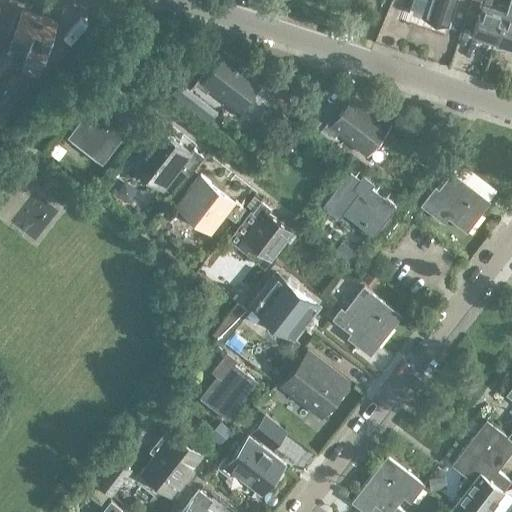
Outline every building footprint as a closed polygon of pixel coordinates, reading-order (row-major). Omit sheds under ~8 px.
[(470,11),(473,0),(428,0),(423,16),(449,24),(454,6),(458,7),(470,11)] [(494,44),(496,40),(506,10),(483,2),(484,0),(473,0),(470,11),(479,14),(473,32),(486,36),(484,41),(494,44)] [(511,0),(509,0),(506,10),(496,40),(511,45),(511,0)] [(22,8),(14,35),(7,33),(3,46),(9,47),(26,53),(39,14),(22,8)] [(57,20),(39,14),(26,53),(44,58),(57,20)] [(161,39),(149,31),(140,43),(151,52),(161,39)] [(209,87),(230,103),(240,111),(263,81),(225,52),(207,76),(201,71),(192,83),(205,93),(209,87)] [(126,97),(108,84),(67,136),(102,164),(135,122),(120,111),(120,112),(116,109),(126,97)] [(178,84),(172,92),(185,102),(190,94),(178,84)] [(354,94),(334,119),(330,116),(322,126),(335,136),(338,132),(366,155),(391,123),(354,94)] [(141,103),(134,112),(146,121),(152,112),(141,103)] [(157,136),(133,166),(165,191),(182,169),(191,176),(206,157),(197,150),(194,154),(170,135),(174,130),(162,120),(152,133),(157,136)] [(435,144),(431,149),(432,154),(437,158),(443,150),(435,144)] [(344,162),(340,168),(346,173),(351,167),(344,162)] [(349,170),(323,204),(339,216),(343,211),(373,233),(395,205),(370,186),(373,182),(362,174),(360,178),(349,170)] [(490,201),(452,171),(439,188),(435,186),(421,204),(444,221),(448,216),(467,231),(490,201)] [(211,231),(225,212),(235,220),(244,208),(235,200),(233,202),(210,184),(213,180),(202,172),(193,184),(198,188),(183,208),(211,231)] [(253,207),(230,236),(267,265),(295,230),(271,211),(274,207),(264,198),(255,209),(253,207)] [(452,239),(473,253),(482,240),(461,227),(452,239)] [(351,248),(345,255),(352,261),(358,254),(351,248)] [(250,273),(229,250),(208,269),(229,292),(250,273)] [(373,270),(365,280),(372,285),(379,275),(373,270)] [(277,272),(252,303),(294,336),(318,305),(277,272)] [(401,315),(363,285),(344,309),(341,306),(333,317),(351,332),(348,337),(371,354),(401,315)] [(223,367),(208,386),(207,386),(199,396),(230,419),(238,409),(237,408),(258,381),(235,363),(238,359),(226,350),(217,362),(223,367)] [(349,383),(307,350),(280,384),(313,411),(318,405),(326,412),(349,383)] [(270,416),(279,404),(270,397),(261,409),(270,416)] [(263,414),(255,407),(249,415),(257,422),(263,414)] [(265,413),(251,431),(273,448),(287,431),(265,413)] [(453,465),(467,476),(470,478),(478,467),(491,478),(498,469),(491,464),(511,438),(509,437),(488,420),(453,465)] [(168,426),(149,450),(154,454),(141,472),(170,495),(203,453),(168,426)] [(229,476),(234,470),(262,493),(286,464),(248,434),(229,458),(225,455),(217,466),(229,476)] [(360,492),(353,502),(365,511),(367,511),(375,504),(385,511),(392,511),(397,506),(391,501),(411,475),(388,457),(360,492)] [(97,484),(112,495),(131,470),(116,459),(97,484)] [(470,478),(467,476),(459,486),(467,492),(454,508),(458,511),(498,511),(492,507),(511,481),(511,480),(498,469),(491,478),(478,467),(470,478)] [(199,489),(180,511),(210,511),(204,507),(210,498),(199,489)] [(102,511),(120,511),(122,509),(111,500),(102,511)] [(250,508),(253,510),(257,510),(259,507),(259,503),(256,500),(252,501),(249,504),(250,508)]
